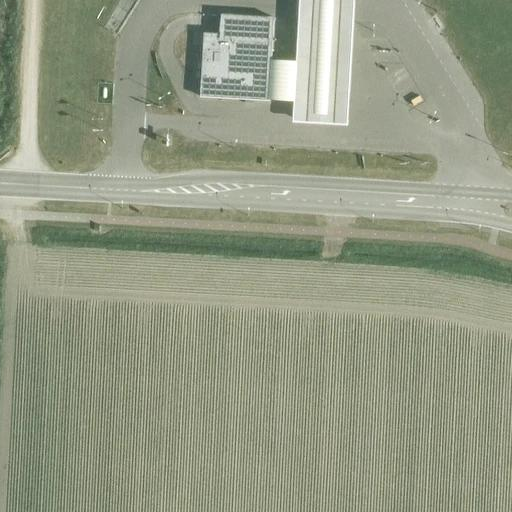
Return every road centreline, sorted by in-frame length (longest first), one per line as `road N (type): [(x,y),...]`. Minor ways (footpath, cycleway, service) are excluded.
road 1 (secondary): [(0,184),(465,204)]
road 2 (track): [(27,184),(35,0)]
